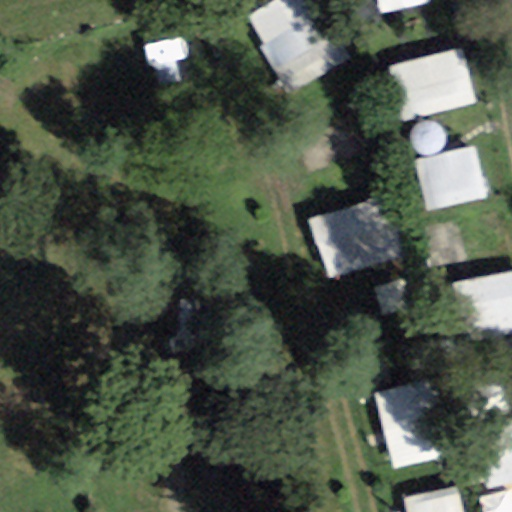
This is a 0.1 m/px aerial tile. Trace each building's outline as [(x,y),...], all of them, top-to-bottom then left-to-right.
[(317,0),(263,0),(253,4),(288,89),(345,66),(317,0)] [(389,0),(391,9),(429,0),(389,0)] [(307,141),(317,189),(378,176),(367,128),(307,141)] [(441,201),(490,195),(487,171),(438,178),(441,201)] [(333,274),(406,258),(392,195),(319,211),(333,274)] [(511,268),(475,274),(484,329),(511,324),(511,268)] [(387,393),(399,458),(451,448),(440,384),(387,393)] [(498,480),(511,475),(511,421),(482,431),(498,480)] [(471,511),(463,481),(407,496),(411,511),(471,511)]
